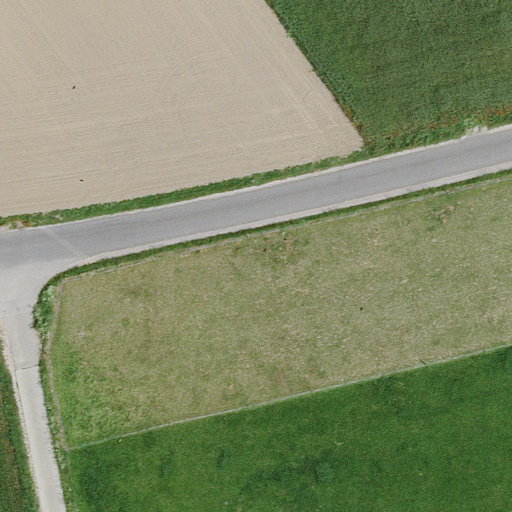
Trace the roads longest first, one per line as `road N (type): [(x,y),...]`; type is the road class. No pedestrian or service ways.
road 1 (unclassified): [(0,251),(195,217),(511,144)]
road 2 (track): [(1,251),(52,511)]
